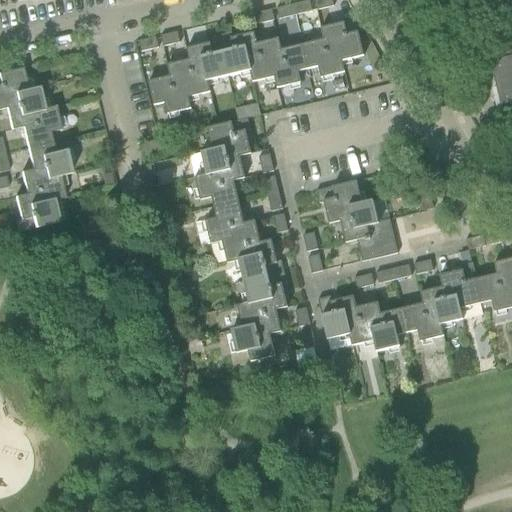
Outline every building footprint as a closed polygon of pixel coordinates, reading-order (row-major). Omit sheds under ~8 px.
[(331,0),(315,0),(313,1),(316,12),(333,7),(331,0)] [(511,0),(445,0),(443,1),(445,9),(461,5),(460,0),(461,0),(487,0),(488,5),(503,2),(511,38),(511,57),(489,62),(500,108),(511,105),(511,0)] [(292,6),(295,17),(311,13),(308,2),(292,6)] [(295,17),(292,6),(276,10),(278,21),(295,17)] [(271,11),(254,15),(256,26),(273,22),(271,11)] [(320,30),(323,41),(326,53),(338,51),(341,62),(362,57),(357,33),(346,36),(343,25),(320,30)] [(175,33),(160,37),(162,48),(178,44),(175,33)] [(230,34),(218,37),(227,77),(249,72),(246,60),(258,57),(256,46),(253,34),(231,39),(230,34)] [(185,50),(188,61),(191,73),(203,70),(206,82),(227,77),(218,37),(206,40),(207,45),(185,50)] [(155,38),(138,42),(141,53),(157,49),(155,38)] [(277,40),(256,46),(258,57),(246,60),(249,72),(252,83),(273,78),(271,66),(283,64),(280,52),(277,40)] [(323,41),(301,47),(307,70),(317,68),(320,80),(343,74),(341,62),(338,51),(326,53),(323,41)] [(301,47),(280,52),(283,64),(271,66),(273,78),(276,90),(299,84),(296,73),(307,70),(301,47)] [(166,67),(169,78),(172,90),(184,87),(187,99),(209,94),(206,82),(203,70),(191,73),(188,61),(166,67)] [(141,83),(161,77),(158,67),(138,73),(141,83)] [(27,92),(21,70),(0,74),(0,110),(5,110),(17,107),(14,95),(27,92)] [(340,77),(331,79),(333,88),(342,86),(340,77)] [(172,90),(169,78),(147,83),(153,107),(164,104),(166,115),(190,110),(187,99),(184,87),(172,90)] [(10,131),(21,129),(33,126),(30,114),(42,111),(37,89),(27,92),(14,95),(17,107),(5,110),(10,131)] [(244,109),(246,120),(258,117),(255,106),(244,109)] [(21,129),(26,150),(50,144),(48,134),(59,131),(54,108),(42,111),(30,114),(33,126),(21,129)] [(244,109),(234,111),(237,122),(246,120),(244,109)] [(206,130),(211,151),(222,149),(225,161),(238,158),(249,155),(244,134),(249,133),(246,120),(237,122),(206,130)] [(26,150),(31,171),(43,168),(46,181),(58,178),(70,175),(64,152),(53,155),(50,144),(26,150)] [(200,154),(205,176),(217,173),(220,185),(232,182),(243,179),(238,158),(225,161),(222,149),(211,151),(200,154)] [(4,156),(0,156),(0,173),(8,172),(4,156)] [(273,173),(269,156),(258,158),(262,175),(273,173)] [(20,174),(25,196),(37,193),(40,205),(52,202),(63,200),(58,178),(46,181),(43,168),(31,171),(20,174)] [(211,199),(213,209),(237,203),(232,182),(220,185),(217,173),(205,176),(194,178),(199,201),(211,199)] [(278,194),(274,178),(263,180),(267,197),(278,194)] [(349,208),(361,205),(356,183),(315,192),(318,205),(323,204),(329,226),(340,223),(352,220),(349,208)] [(37,193),(25,196),(14,198),(19,220),(14,221),(17,234),(57,224),(52,202),(40,205),(37,193)] [(278,194),(267,197),(271,213),(282,211),(278,194)] [(361,205),(349,208),(352,220),(340,223),(345,245),(356,242),(368,239),(365,227),(378,224),(372,202),(361,205)] [(210,245),(221,243),(233,240),(230,228),(242,225),(237,203),(213,209),(216,219),(204,222),(210,245)] [(287,232),(283,216),(272,218),(276,235),(287,232)] [(378,224),(365,227),(368,239),(356,242),(361,264),(397,255),(389,221),(378,224)] [(227,264),(238,262),(250,259),(247,247),(259,244),(254,222),(242,225),(230,228),(233,240),(221,243),(227,264)] [(504,232),(487,236),(489,247),(506,243),(504,232)] [(306,254),(317,251),(313,234),(302,237),(306,254)] [(467,252),(484,248),(482,237),(465,241),(467,252)] [(238,262),(243,284),(283,274),(280,262),(275,263),(270,242),(259,244),(247,247),(250,259),(238,262)] [(174,243),(163,245),(165,255),(176,252),(174,243)] [(322,273),(322,272),(318,256),(307,258),(311,275),(322,273)] [(511,260),(493,265),(496,276),(499,288),(511,285),(511,288),(511,260)] [(430,261),(413,265),(415,276),(432,272),(430,261)] [(439,278),(442,289),(444,301),(456,298),(459,310),(481,305),(475,281),(471,265),(459,268),(461,273),(439,278)] [(391,270),(394,281),(411,277),(408,266),(391,270)] [(394,281),(391,270),(375,274),(378,285),(394,281)] [(243,284),(248,305),(260,302),(263,314),(275,311),(286,308),(281,287),(286,286),(283,274),(243,284)] [(189,275),(178,278),(180,284),(191,282),(189,275)] [(370,275),(353,280),(356,290),(373,286),(370,275)] [(496,276),(475,281),(481,305),(491,303),(494,315),(511,310),(511,288),(511,285),(499,288),(496,276)] [(420,294),(422,306),(425,318),(437,315),(440,327),(462,322),(459,310),(456,298),(444,301),(442,289),(420,294)] [(327,342),(348,336),(346,324),(358,321),(355,310),(352,298),(331,304),(330,298),(317,301),(327,342)] [(237,307),(242,329),(254,326),(257,338),(269,336),(280,333),(275,311),(263,314),(260,302),(248,305),(237,307)] [(351,348),(373,343),(370,331),(382,328),(379,316),(377,305),(355,310),(358,321),(346,324),(348,336),(351,348)] [(422,306),(401,311),(407,335),(417,332),(419,343),(442,338),(440,327),(437,315),(425,318),(422,306)] [(309,326),(305,309),(294,312),(298,329),(309,326)] [(370,331),(373,343),(375,354),(398,348),(396,337),(407,335),(401,311),(379,316),(382,328),(370,331)] [(254,326),(242,329),(230,332),(236,355),(247,352),(250,363),(274,358),(269,336),(257,338),(254,326)] [(314,348),(310,331),(299,334),(303,351),(314,348)]
